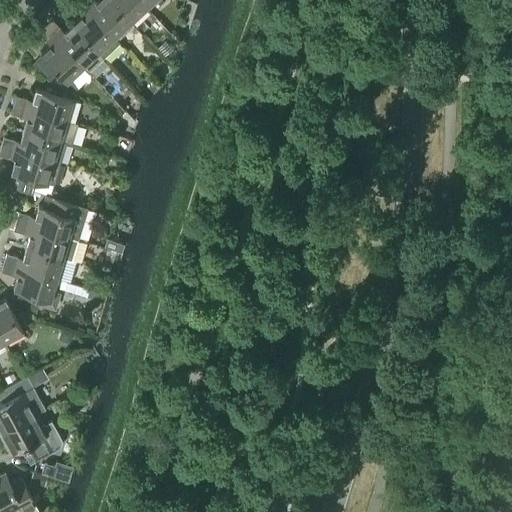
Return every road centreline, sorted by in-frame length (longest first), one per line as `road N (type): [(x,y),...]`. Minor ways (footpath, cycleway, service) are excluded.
road 1 (unknown): [(295,0),(295,41),(211,313),(162,511)]
road 2 (unclassified): [(333,511),(399,263),(410,166),(412,0)]
